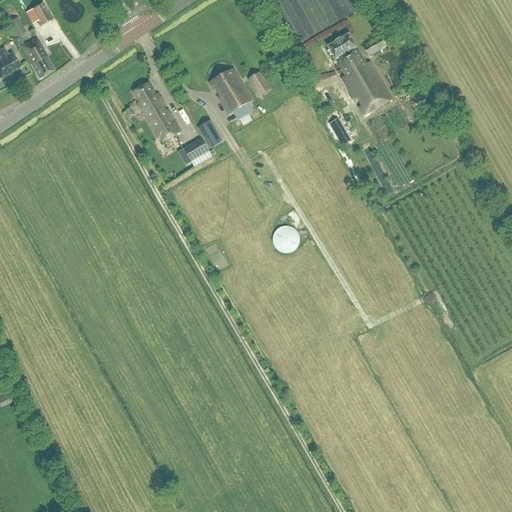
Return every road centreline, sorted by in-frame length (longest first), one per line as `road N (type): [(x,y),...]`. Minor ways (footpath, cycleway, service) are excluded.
road 1 (track): [(236,151),(249,168),(278,177),(367,321),(416,302)]
road 2 (tertiary): [(135,34),(0,129)]
